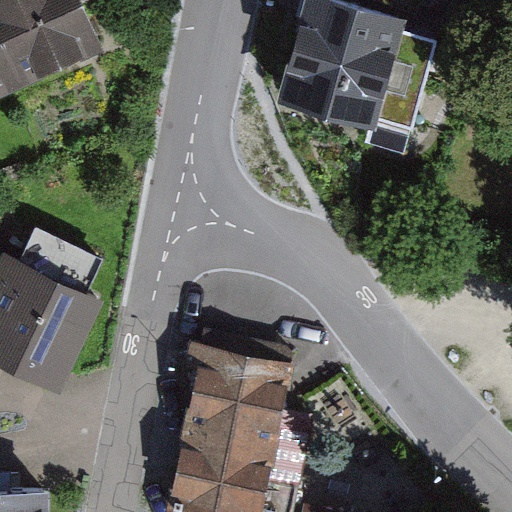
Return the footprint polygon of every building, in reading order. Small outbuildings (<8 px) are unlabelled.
[(0,0),(0,99),(107,53),(83,0),(0,0)] [(449,0),(333,0),(304,94),(448,139),(478,43),(440,31),(449,0)] [(0,364),(61,394),(106,301),(90,294),(107,260),(36,226),(20,260),(4,253),(0,261),(0,364)] [(295,365),(204,346),(168,511),(294,511),(313,422),(284,416),(295,365)] [(0,511),(53,511),(54,494),(0,492),(0,511)]
